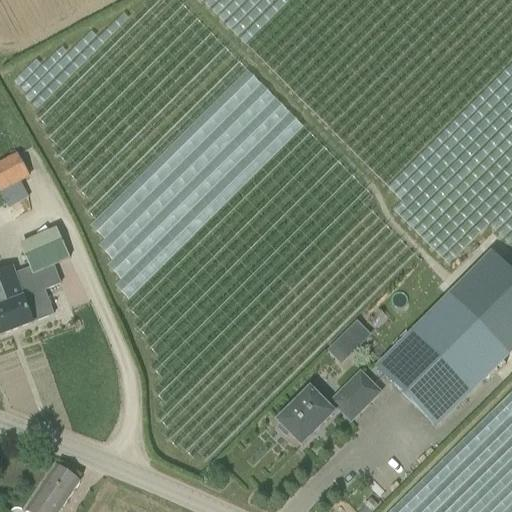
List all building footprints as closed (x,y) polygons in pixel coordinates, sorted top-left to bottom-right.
[(129,302),(305,128),(220,42),(73,186),(87,201),(81,208),(94,221),(89,226),(104,241),(98,247),(112,261),(106,267),(120,281),(114,287),(129,302)] [(0,197),(8,210),(27,199),(20,185),(28,180),(15,154),(0,162),(0,197)] [(31,271),(33,276),(52,267),(70,260),(60,236),(23,252),(31,271)] [(511,277),(492,257),(375,374),(433,432),(511,353),(511,277)] [(0,336),(31,325),(31,324),(52,316),(44,295),(60,288),(52,267),(33,276),(31,271),(14,277),(11,269),(0,273),(0,336)] [(357,320),(326,350),(341,366),(372,336),(357,320)] [(310,391),(278,424),(301,448),(338,412),(351,424),(380,396),(361,375),(328,408),(310,391)] [(60,511),(79,485),(56,469),(26,511),(60,511)] [(372,511),(378,506),(371,499),(365,506),(371,511),(372,511)]
